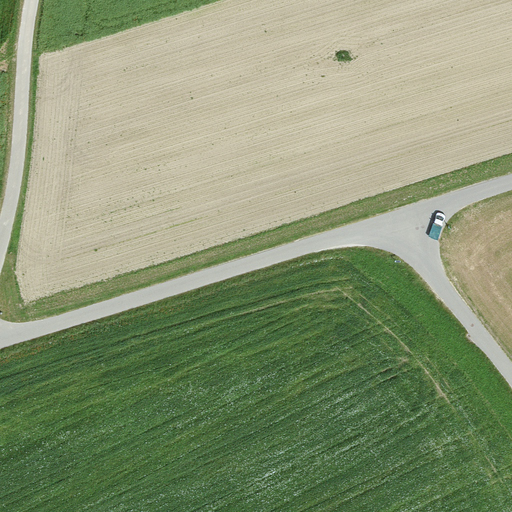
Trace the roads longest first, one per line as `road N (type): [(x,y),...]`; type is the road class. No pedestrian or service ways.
road 1 (unclassified): [(392,220),(0,340)]
road 2 (track): [(0,252),(19,139),(27,0)]
road 3 (residential): [(392,220),(511,375)]
road 4 (unclassified): [(511,182),(392,220)]
